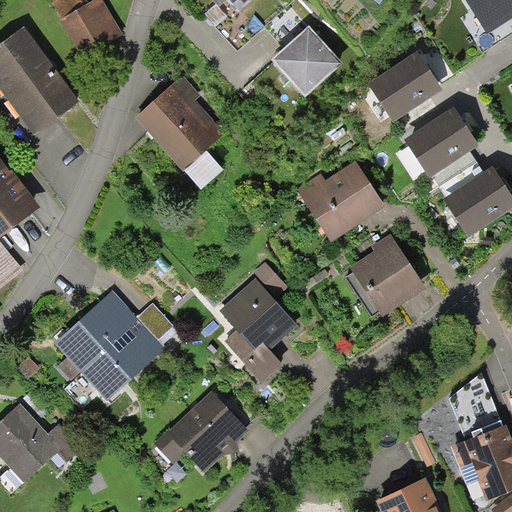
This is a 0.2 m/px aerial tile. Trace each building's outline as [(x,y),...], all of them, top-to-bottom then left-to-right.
[(83,0),(59,0),(56,2),(66,18),(56,23),(78,60),(118,36),(97,0),(93,0),(86,4),(83,0)] [(250,0),(209,0),(214,5),(220,0),(225,0),(236,12),(250,0)] [(511,9),(511,0),(465,0),(484,28),(511,9)] [(306,22),(267,57),(304,98),(343,64),(306,22)] [(73,102),(21,29),(0,44),(0,94),(30,137),(73,102)] [(442,90),(417,51),(364,86),(390,124),(442,90)] [(201,98),(180,75),(132,118),(202,193),(221,176),(201,155),(221,137),(193,106),(201,98)] [(475,146),(450,109),(403,140),(427,177),(475,146)] [(0,288),(21,273),(0,245),(0,232),(33,208),(0,162),(0,288)] [(326,185),(318,173),(291,191),(328,242),(383,203),(355,164),(326,185)] [(511,211),(511,202),(494,170),(443,200),(465,238),(511,211)] [(389,234),(370,246),(375,254),(351,269),(380,316),(423,290),(389,234)] [(287,290),(268,267),(217,309),(238,335),(224,347),(259,389),(282,370),(270,356),(297,334),(271,303),(287,290)] [(52,343),(77,370),(134,319),(109,292),(52,343)] [(148,306),(134,319),(77,370),(105,401),(176,337),(148,306)] [(249,434),(211,393),(154,445),(174,467),(186,456),(204,475),(249,434)] [(45,439),(17,408),(0,423),(0,460),(21,484),(53,455),(64,467),(80,452),(58,428),(45,439)] [(511,449),(502,426),(448,448),(465,490),(477,485),(485,504),(511,491),(511,449)] [(438,511),(422,478),(373,503),(377,511),(438,511)] [(511,511),(511,494),(490,511),(511,511)]
